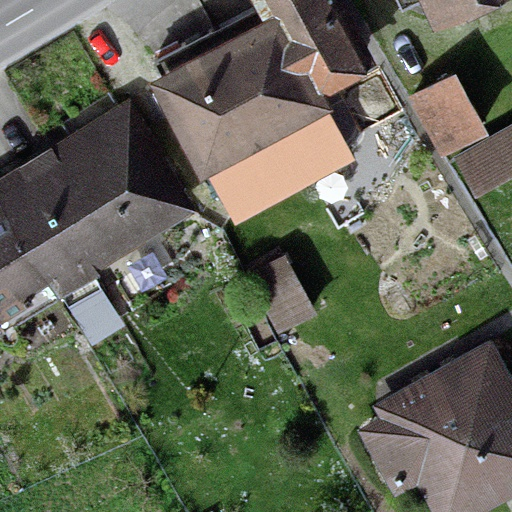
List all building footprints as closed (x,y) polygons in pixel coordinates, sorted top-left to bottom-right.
[(361,50),(334,0),(264,0),(274,17),(195,60),(185,41),(153,57),(204,152),(204,153),(236,213),(350,152),(317,90),(325,86),(318,74),(361,50)] [(400,110),(379,70),(330,96),(351,135),(400,110)] [(413,93),(442,145),(482,123),(452,71),(413,93)] [(126,119),(1,196),(53,282),(60,294),(93,274),(82,254),(174,197),(126,119)] [(511,124),(458,155),(475,186),(511,165),(511,124)] [(0,314),(53,282),(1,196),(0,196),(0,314)] [(312,307),(283,254),(251,271),(280,324),(312,307)] [(511,373),(503,379),(490,355),(463,370),(457,358),(417,381),(421,387),(392,403),(448,506),(511,470),(511,373)]
